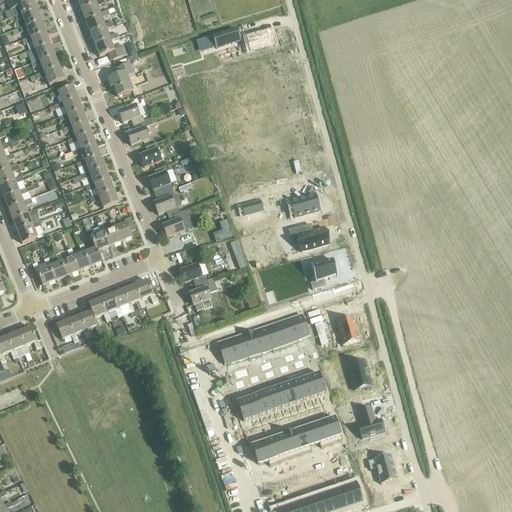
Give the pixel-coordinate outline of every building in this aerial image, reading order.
[(29,0),(16,0),(7,4),(8,7),(10,11),(13,10),(16,17),(21,15),(21,17),(36,11),(32,0),(29,0),(30,0),(29,0)] [(76,0),(81,11),(96,5),(97,7),(105,4),(103,0),(102,0),(95,3),(94,0),(76,0)] [(96,5),(81,11),(85,23),(101,17),(101,19),(109,16),(108,12),(100,15),(97,7),(96,5)] [(23,19),(25,27),(26,28),(41,22),(36,11),(21,17),(21,15),(16,17),(13,18),(14,22),(15,23),(23,19)] [(85,23),(90,34),(105,28),(106,30),(114,27),(112,23),(104,26),(101,19),(101,17),(85,23)] [(27,31),(30,38),(31,40),(46,34),(41,22),(26,28),(25,27),(17,30),(19,34),(27,31)] [(90,34),(94,46),(110,40),(110,42),(118,39),(117,35),(109,38),(106,30),(105,28),(90,34)] [(246,57),(276,48),(271,32),(241,41),(246,57)] [(32,43),(34,50),(35,51),(50,45),(46,34),(31,40),(30,38),(22,42),(24,46),(32,43)] [(228,36),(205,44),(208,54),(231,47),(228,36)] [(110,40),(94,46),(99,58),(108,54),(111,61),(125,56),(121,46),(113,49),(110,42),(110,40)] [(36,54),(39,62),(40,63),(55,57),(50,45),(35,51),(34,50),(27,53),(28,57),(36,54)] [(126,60),(127,63),(131,62),(133,66),(140,63),(137,56),(126,60)] [(41,66),(43,73),(44,74),(59,69),(55,57),(40,63),(39,62),(31,65),(32,69),(41,66)] [(262,64),(242,70),(245,79),(259,75),(261,86),(284,80),(280,65),(264,70),(262,64)] [(118,76),(108,80),(111,88),(114,87),(118,98),(133,92),(127,78),(134,75),(130,65),(116,70),(118,76)] [(231,65),(214,69),(217,79),(234,75),(231,65)] [(44,74),(43,73),(35,76),(36,77),(32,78),(33,82),(37,80),(45,77),(49,86),(64,81),(59,69),(44,74)] [(20,70),(14,72),(17,81),(24,79),(20,70)] [(176,81),(167,82),(169,98),(177,97),(176,81)] [(59,97),(62,104),(63,105),(77,100),(73,88),(58,94),(57,92),(49,95),(51,100),(59,97)] [(280,98),(261,103),(265,120),(293,113),(289,99),(281,102),(280,98)] [(63,108),(66,115),(67,117),(82,112),(77,100),(63,105),(62,104),(54,107),(55,111),(63,108)] [(130,121),(133,127),(144,123),(142,117),(139,118),(135,106),(118,113),(123,124),(130,121)] [(68,120),(71,127),(72,129),(87,123),(82,112),(67,117),(66,115),(58,119),(60,123),(68,120)] [(144,123),(133,127),(135,132),(127,135),(132,147),(149,141),(146,135),(149,134),(147,129),(155,125),(154,119),(144,123)] [(39,120),(33,122),(36,128),(42,125),(39,120)] [(31,122),(22,125),(25,133),(34,130),(31,122)] [(72,131),(75,139),(76,141),(91,135),(87,123),(72,129),(71,127),(63,130),(64,134),(72,131)] [(252,132),(225,139),(229,149),(255,142),(252,132)] [(288,132),(269,137),(274,154),(301,147),(297,133),(289,135),(288,132)] [(77,143),(80,150),(80,152),(95,146),(91,135),(76,141),(75,139),(67,142),(69,146),(77,143)] [(0,149),(0,162),(6,160),(5,158),(2,151),(9,148),(8,144),(0,147),(1,149),(0,149)] [(139,157),(144,169),(161,162),(157,151),(159,150),(157,144),(145,149),(147,154),(139,157)] [(82,155),(84,162),(85,163),(100,157),(95,146),(80,152),(80,150),(72,153),(67,156),(68,160),(73,158),(82,155)] [(0,162),(0,175),(10,171),(9,169),(7,162),(14,159),(23,156),(22,152),(12,156),(12,155),(5,158),(6,160),(0,162)] [(86,166),(89,174),(90,175),(104,169),(100,157),(85,163),(84,162),(76,165),(78,169),(86,166)] [(0,175),(0,188),(15,182),(14,180),(11,174),(23,169),(22,165),(17,167),(17,166),(16,165),(10,167),(11,168),(9,169),(10,171),(0,175)] [(59,165),(51,168),(54,174),(59,172),(61,171),(59,165)] [(154,172),(157,177),(148,180),(153,192),(170,185),(166,174),(168,173),(166,167),(154,172)] [(90,178),(93,185),(94,187),(109,181),(104,169),(90,175),(89,174),(73,180),(74,184),(90,178)] [(50,172),(44,174),(46,181),(53,178),(50,172)] [(0,188),(0,190),(4,200),(19,194),(18,192),(16,185),(23,182),(22,179),(21,177),(14,180),(15,182),(0,188)] [(98,197),(98,198),(114,193),(109,181),(94,187),(93,185),(85,188),(87,193),(95,190),(98,197)] [(4,200),(17,233),(32,227),(32,225),(29,218),(36,215),(35,211),(27,214),(24,207),(32,204),(36,203),(34,199),(30,200),(23,203),(20,196),(34,191),(33,187),(33,186),(26,189),(18,192),(19,194),(4,200)] [(190,186),(179,190),(180,195),(192,191),(190,186)] [(98,198),(98,197),(90,200),(91,205),(100,201),(103,210),(118,205),(114,193),(98,198)] [(290,221),(315,214),(310,197),(285,204),(290,221)] [(166,213),(168,219),(180,214),(185,212),(183,206),(177,209),(175,210),(170,198),(153,204),(158,216),(166,213)] [(62,202),(54,205),(56,210),(64,207),(62,202)] [(260,203),(241,208),(244,218),(263,213),(260,203)] [(180,214),(168,219),(170,223),(162,227),(167,239),(184,232),(179,221),(182,220),(180,214)] [(109,223),(112,230),(114,230),(120,244),(132,240),(129,234),(135,232),(130,219),(124,221),(125,225),(117,228),(114,221),(109,223)] [(69,221),(61,224),(63,230),(71,227),(69,221)] [(32,227),(17,233),(22,246),(37,239),(33,230),(41,227),(39,222),(32,225),(32,227)] [(91,240),(95,250),(97,254),(108,249),(102,234),(101,235),(94,238),(90,230),(89,225),(84,227),(86,232),(89,240),(91,240)] [(98,227),(101,235),(102,234),(108,249),(120,244),(114,230),(112,230),(105,233),(102,226),(98,227)] [(305,227),(287,232),(291,245),(297,244),(300,254),(327,247),(322,230),(307,234),(305,227)] [(45,240),(39,243),(41,248),(47,246),(45,240)] [(37,243),(31,246),(34,253),(40,250),(37,243)] [(79,248),(82,255),(83,255),(90,270),(101,265),(97,254),(95,250),(86,254),(83,246),(79,248)] [(169,260),(183,256),(181,249),(167,252),(169,260)] [(67,253),(70,260),(72,259),(78,274),(90,270),(83,255),(82,255),(74,258),(71,251),(67,253)] [(56,257),(59,264),(60,264),(66,279),(78,274),(72,259),(70,260),(63,263),(60,255),(56,257)] [(44,262),(47,269),(48,269),(54,284),(66,279),(60,264),(59,264),(51,268),(48,260),(45,262),(44,262)] [(314,284),(308,285),(310,293),(324,290),(322,282),(335,278),(331,263),(310,269),(314,284)] [(48,269),(47,269),(40,272),(37,265),(32,267),(36,275),(37,274),(42,289),(54,284),(48,269)] [(192,281),(195,287),(213,280),(213,279),(206,282),(205,276),(202,278),(197,266),(180,272),(185,284),(192,281)] [(197,292),(189,295),(193,307),(195,307),(197,313),(204,311),(212,308),(210,302),(211,302),(209,295),(217,292),(213,280),(195,287),(197,292)] [(147,282),(135,287),(141,302),(142,301),(150,298),(153,306),(157,304),(154,296),(153,296),(147,282)] [(135,287),(124,292),(129,306),(131,306),(138,303),(141,310),(145,309),(142,301),(141,302),(135,287)] [(124,292),(112,296),(118,311),(119,310),(126,307),(129,315),(134,313),(131,306),(129,306),(124,292)] [(112,296),(100,301),(106,315),(108,315),(115,312),(118,319),(121,327),(124,325),(122,318),(119,310),(118,311),(112,296)] [(256,299),(247,302),(250,311),(259,308),(256,299)] [(88,306),(91,313),(94,320),(103,316),(106,324),(111,322),(108,315),(106,315),(100,301),(88,306)] [(327,310),(307,316),(311,328),(330,322),(327,310)] [(91,313),(80,318),(85,333),(87,332),(95,329),(98,336),(102,335),(99,327),(101,326),(99,320),(95,322),(94,320),(91,313)] [(80,318),(67,323),(73,337),(76,336),(83,333),(86,341),(90,339),(87,332),(85,333),(80,318)] [(197,319),(192,321),(197,333),(202,331),(197,319)] [(350,319),(333,324),(339,348),(356,344),(350,319)] [(285,321),(273,325),(280,346),(292,342),(285,321)] [(73,337),(67,323),(56,327),(59,335),(62,342),(71,338),(74,345),(72,346),(74,350),(79,348),(78,344),(79,344),(76,336),(73,337)] [(273,325),(261,329),(268,351),(280,346),(273,325)] [(56,327),(50,330),(53,337),(59,335),(56,327)] [(31,329),(18,334),(24,348),(27,347),(33,345),(36,352),(41,350),(44,349),(41,342),(38,343),(37,342),(36,343),(31,329)] [(261,329),(249,334),(256,355),(268,351),(261,329)] [(18,334),(7,338),(13,353),(15,352),(22,349),(25,357),(29,355),(26,347),(27,347),(24,348),(18,334)] [(249,334),(237,338),(244,359),(256,355),(249,334)] [(7,338),(0,341),(0,355),(1,357),(3,357),(10,354),(13,361),(14,361),(16,365),(19,363),(15,352),(13,353),(7,338)] [(237,338),(225,342),(233,363),(244,359),(237,338)] [(214,346),(222,367),(233,363),(225,342),(214,346)] [(214,346),(202,351),(210,372),(222,367),(214,346)] [(364,363),(347,367),(353,393),(371,388),(364,363)] [(305,382),(297,384),(304,404),(312,401),(305,382)] [(18,384),(0,391),(0,403),(23,393),(18,384)] [(297,384),(290,387),(297,406),(304,404),(297,384)] [(282,389),(289,409),(297,406),(290,387),(282,389)] [(282,389),(274,392),(281,411),(289,409),(282,389)] [(274,392),(267,395),(274,414),(281,412),(274,392)] [(266,395),(259,397),(266,417),(273,414),(266,395)] [(259,397),(252,400),(258,419),(266,417),(259,397)] [(251,400),(244,402),(251,422),(258,419),(251,400)] [(244,402),(236,405),(243,424),(251,422),(244,402)] [(236,405),(229,407),(236,427),(243,424),(236,405)] [(229,407),(222,410),(229,430),(236,427),(229,407)] [(359,424),(354,407),(338,411),(343,429),(359,424)] [(372,409),(358,413),(362,426),(358,427),(362,443),(386,436),(382,421),(376,422),(372,409)] [(319,436),(308,439),(314,457),(324,454),(319,436)] [(308,439),(298,442),(304,460),(314,457),(308,439)] [(298,442),(288,445),(295,463),(304,460),(298,442)] [(288,445),(278,449),(285,467),(294,463),(288,445)] [(278,449),(268,452),(274,470),(284,467),(278,449)] [(268,452),(258,456),(265,474),(274,470),(268,452)] [(258,456),(248,459),(255,477),(265,474),(258,456)] [(391,456),(368,463),(370,472),(376,470),(380,486),(397,481),(391,456)] [(248,459),(239,463),(245,481),(255,477),(248,459)] [(342,511),(340,502),(332,503),(334,511),(342,511)] [(334,511),(332,503),(324,505),(326,511),(334,511)]
